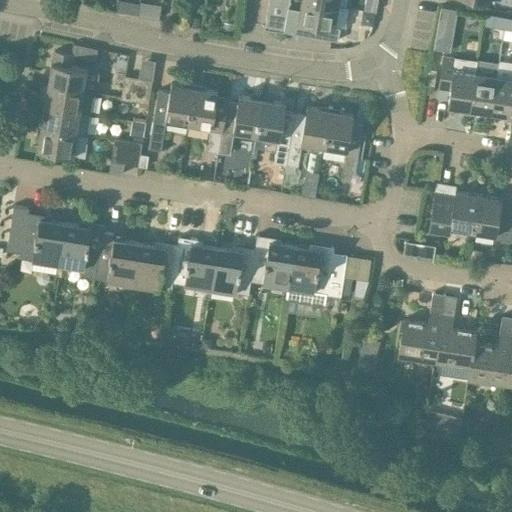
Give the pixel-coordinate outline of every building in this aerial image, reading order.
[(265,25),(265,28),(338,40),(340,31),(340,29),(334,28),(338,7),(301,0),(298,17),(290,15),(287,18),(267,15),(265,25)] [(133,2),(131,14),(136,15),(139,3),(133,2)] [(491,15),(489,27),(504,30),(506,17),(491,15)] [(436,37),(436,38),(436,39),(434,48),(450,51),(452,40),(436,37)] [(54,52),(52,63),(51,63),(47,85),(83,91),(84,90),(87,69),(70,66),(72,55),(54,52)] [(443,56),(438,88),(451,90),(448,106),(463,108),(462,113),(469,115),(476,74),(477,61),(458,58),(457,58),(443,56)] [(498,65),(496,77),(497,77),(491,113),(505,115),(504,120),(511,121),(511,61),(499,60),(498,65)] [(476,74),(469,115),(476,116),(477,111),(491,113),(497,77),(496,77),(498,65),(477,61),(476,74)] [(124,75),(121,99),(135,101),(139,78),(124,75)] [(148,103),(152,80),(139,78),(135,101),(148,103)] [(161,150),(166,121),(188,125),(194,87),(171,83),(170,92),(158,90),(148,148),(161,150)] [(83,91),(47,85),(43,107),(89,114),(93,92),(84,90),(83,91)] [(194,87),(188,125),(210,129),(207,150),(219,152),(227,102),(216,100),(217,91),(194,87)] [(227,102),(219,152),(230,154),(233,132),(256,136),(263,99),(239,95),(238,104),(227,102)] [(263,99),(256,136),(277,140),(274,162),(286,164),(295,113),(284,111),(286,103),(263,99)] [(89,114),(43,107),(40,129),(88,137),(88,136),(85,136),(89,114)] [(295,113),(286,164),(298,166),(302,144),(324,148),(330,111),(307,107),(306,115),(295,113)] [(363,125),(352,123),(353,115),(330,111),(324,148),(346,151),(344,164),(356,166),(363,125)] [(63,158),(64,155),(84,158),(88,137),(40,129),(36,150),(56,153),(55,157),(63,158)] [(115,137),(111,161),(124,164),(125,164),(129,140),(115,137)] [(129,140),(125,164),(138,166),(139,166),(141,153),(143,142),(134,140),(129,140)] [(141,153),(139,166),(147,167),(149,154),(141,153)] [(365,183),(351,180),(346,202),(360,205),(365,183)] [(434,205),(430,229),(450,232),(450,229),(472,232),(478,195),(456,192),(436,188),(434,205)] [(478,195),(472,232),(494,236),(493,238),(508,240),(509,233),(511,214),(511,210),(500,209),(501,199),(478,195)] [(7,249),(21,252),(20,257),(58,263),(65,221),(45,218),(46,215),(28,212),(29,207),(14,205),(7,249)] [(81,275),(95,277),(103,232),(104,225),(85,222),(85,225),(65,221),(58,263),(82,267),(81,275)] [(103,232),(95,277),(133,283),(140,242),(120,239),(121,235),(103,232)] [(288,286),(294,245),(276,242),(277,238),(257,235),(255,250),(250,280),(251,280),(288,286)] [(179,237),(178,244),(172,281),(210,288),(216,247),(198,244),(198,240),(179,237)] [(410,250),(438,255),(439,245),(412,240),(410,250)] [(140,242),(133,283),(170,289),(172,281),(178,244),(161,241),(160,246),(140,242)] [(288,286),(286,297),(325,304),(327,293),(340,295),(340,293),(343,276),(346,255),(333,253),(333,248),(315,245),(315,248),(294,245),(288,286)] [(216,247),(210,288),(248,294),(251,280),(250,280),(255,250),(237,247),(236,250),(216,247)] [(435,359),(445,294),(433,292),(429,322),(405,318),(400,354),(435,359)] [(445,294),(435,359),(470,365),(474,341),(476,329),(453,326),(457,296),(445,294)] [(504,383),(511,326),(511,317),(502,316),(497,345),(474,341),(470,365),(468,377),(504,383)]
